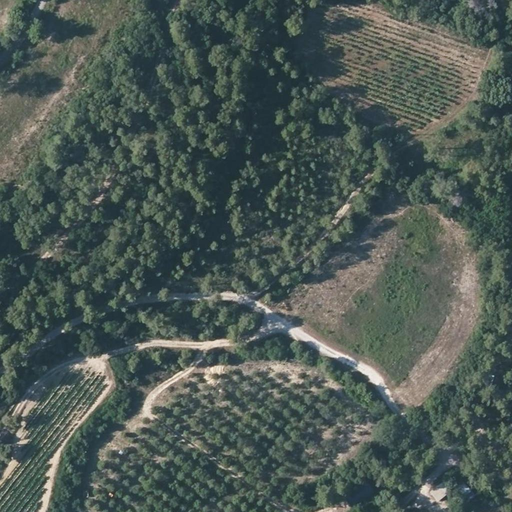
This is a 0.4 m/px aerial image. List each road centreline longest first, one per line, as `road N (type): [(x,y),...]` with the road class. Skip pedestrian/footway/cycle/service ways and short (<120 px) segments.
road 1 (track): [(0,365),(76,316),(123,301),(234,295),(370,375),(447,458)]
road 2 (track): [(0,292),(44,258),(104,188),(183,0)]
road 3 (track): [(0,436),(48,373),(82,358),(142,344),(247,338),(281,322)]
